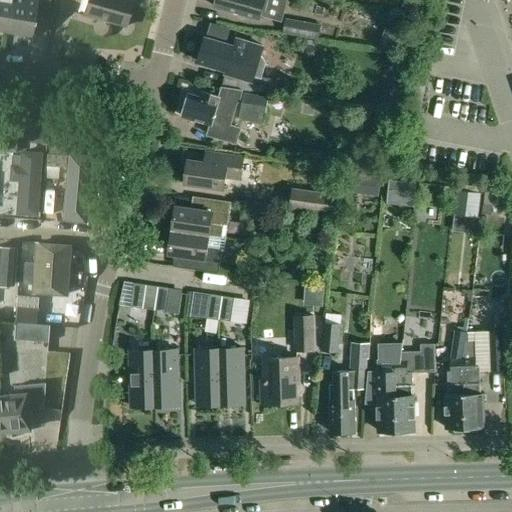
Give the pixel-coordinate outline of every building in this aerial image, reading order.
[(0,0),(0,31),(7,33),(12,0),(0,0)] [(12,0),(7,33),(31,37),(35,12),(47,14),(49,0),(12,0)] [(86,0),(83,16),(125,28),(132,0),(86,0)] [(213,0),(214,2),(212,7),(260,22),(266,0),(213,0)] [(320,25),(284,19),(282,34),(317,40),(320,25)] [(386,30),(382,46),(398,50),(402,34),(386,30)] [(206,37),(199,60),(228,69),(227,72),(222,86),(252,91),(252,88),(287,93),(289,79),(262,76),(266,64),(265,58),(261,55),(264,45),(257,43),(237,37),(235,46),(226,43),(206,37)] [(393,91),(390,113),(405,114),(408,93),(410,94),(413,71),(411,71),(412,61),(400,60),(399,69),(396,69),(393,91)] [(240,103),(240,98),(241,91),(222,87),(219,97),(202,92),(201,98),(189,94),(182,118),(211,126),(207,136),(236,144),(240,131),(230,128),(236,107),(240,103)] [(268,97),(244,94),(240,121),(263,124),(268,97)] [(47,128),(0,123),(0,140),(16,142),(22,142),(46,144),(47,128)] [(75,128),(53,127),(52,141),(74,143),(75,128)] [(0,152),(15,154),(16,142),(0,140),(0,152)] [(204,163),(188,160),(184,184),(224,190),(225,178),(240,180),(243,156),(210,151),(210,153),(209,159),(204,163)] [(71,152),(68,217),(87,218),(90,152),(71,152)] [(11,155),(8,218),(33,220),(36,156),(11,155)] [(66,156),(45,155),(44,167),(65,168),(66,156)] [(377,195),(380,177),(356,173),(353,191),(377,195)] [(412,205),(414,194),(415,182),(389,179),(387,203),(400,204),(412,205)] [(295,189),(291,209),(334,214),(338,194),(295,189)] [(456,190),(454,212),(478,215),(480,192),(456,190)] [(175,207),(172,230),(223,238),(225,238),(231,203),(200,199),(198,210),(175,207)] [(172,230),(168,254),(192,258),(190,270),(219,274),(222,250),(225,251),(226,238),(225,238),(223,238),(172,230)] [(0,240),(0,280),(16,282),(19,242),(0,240)] [(68,247),(68,246),(68,243),(32,242),(32,244),(31,262),(25,262),(23,284),(30,284),(30,294),(65,295),(66,296),(68,247)] [(134,283),(130,307),(154,311),(158,287),(134,283)] [(158,287),(154,311),(166,312),(170,288),(158,287)] [(210,294),(207,318),(218,320),(222,296),(210,294)] [(222,296),(218,320),(230,322),(234,298),(222,296)] [(17,297),(16,309),(17,309),(36,311),(37,311),(38,299),(37,299),(18,297),(17,297)] [(313,317),(295,317),(296,352),(314,351),(313,317)] [(321,350),(338,352),(341,323),(325,321),(321,350)] [(15,324),(13,341),(48,343),(49,326),(15,324)] [(463,352),(462,357),(464,429),(483,428),(482,394),(480,394),(479,372),(476,372),(475,359),(474,330),(468,331),(467,331),(467,332),(466,332),(463,352)] [(502,331),(489,331),(491,371),(503,371),(502,331)] [(402,361),(394,361),(395,387),(412,386),(412,374),(412,373),(435,372),(434,354),(434,344),(420,344),(420,351),(407,351),(403,351),(403,355),(402,361)] [(402,361),(403,355),(403,351),(402,347),(384,347),(385,352),(382,352),(383,363),(382,363),(383,375),(383,387),(378,387),(378,399),(377,399),(378,432),(396,432),(395,387),(394,361),(402,361)] [(219,350),(221,406),(245,405),(243,349),(219,350)] [(221,406),(219,350),(195,350),(197,406),(221,406)] [(154,407),(153,351),(129,352),(130,408),(154,407)] [(153,351),(154,407),(178,407),(177,351),(153,351)] [(448,395),(446,396),(446,429),(464,429),(462,357),(451,358),(450,358),(450,360),(451,373),(447,385),(448,395)] [(297,358),(264,359),(264,382),(262,382),(262,404),(283,403),(283,404),(296,404),(295,384),(298,384),(297,358)] [(330,402),(329,402),(330,433),(355,433),(355,402),(354,402),(354,390),(365,390),(366,364),(351,364),(351,371),(333,371),(333,385),(330,385),(330,402)] [(1,397),(4,433),(8,432),(10,438),(24,434),(23,431),(28,430),(26,411),(43,409),(45,384),(13,387),(14,396),(1,397)] [(413,398),(412,386),(395,387),(396,432),(415,431),(414,398),(413,398)]
